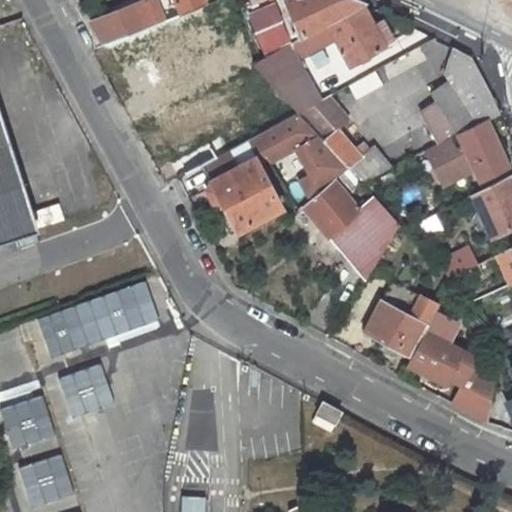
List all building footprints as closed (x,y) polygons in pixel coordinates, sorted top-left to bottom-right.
[(150,0),(92,23),(104,45),(109,43),(170,18),(162,0),(150,0)] [(185,0),(179,3),(183,13),(199,7),(217,0),(185,0)] [(289,0),(303,36),(363,3),(356,0),(289,0)] [(260,72),(297,113),(321,100),(297,58),(335,37),(350,64),(396,38),(384,16),(374,22),(363,3),(303,36),(291,43),(272,53),(256,62),(252,64),(260,72)] [(265,40),(272,53),(291,43),(286,28),(265,40)] [(242,29),(197,61),(216,87),(228,78),(261,56),(242,29)] [(428,125),(412,134),(422,152),(426,150),(487,119),(500,113),(489,89),(454,48),(446,74),(452,82),(431,92),(436,102),(421,112),(428,125)] [(350,119),(329,96),(321,100),(297,113),(348,168),(362,183),(392,167),(374,145),(361,156),(338,129),(350,119)] [(0,240),(37,229),(32,212),(0,112),(0,240)] [(282,148),(311,200),(334,180),(348,168),(297,113),(217,157),(203,164),(212,182),(208,189),(215,202),(223,201),(238,231),(254,223),(258,229),(267,224),(264,218),(282,208),(259,165),(269,160),(267,156),(282,148)] [(486,178),(509,167),(487,119),(426,150),(444,185),(480,166),(486,178)] [(407,133),(389,146),(398,160),(417,148),(407,133)] [(334,180),(348,197),(363,184),(362,183),(348,168),(334,180)] [(492,238),(511,227),(511,174),(472,194),(492,238)] [(304,207),(332,240),(365,281),(400,224),(374,196),(358,209),(348,197),(334,180),(311,200),(304,207)] [(60,203),(32,212),(37,229),(66,219),(60,203)] [(436,214),(417,224),(425,240),(444,230),(436,214)] [(478,263),(471,247),(436,264),(449,278),(478,263)] [(329,254),(315,267),(334,281),(344,267),(329,254)] [(411,357),(435,313),(440,304),(392,279),(364,331),(411,357)] [(457,325),(435,313),(411,357),(407,364),(446,385),(449,378),(463,385),(453,404),(489,423),(497,380),(473,368),(477,359),(447,343),(457,325)] [(511,339),(511,333),(504,337),(503,344),(511,339)] [(312,421),(331,431),(341,412),(323,402),(312,421)] [(264,488),(309,488),(309,459),(263,459),(264,488)] [(183,494),(183,511),(208,511),(208,493),(183,494)]
